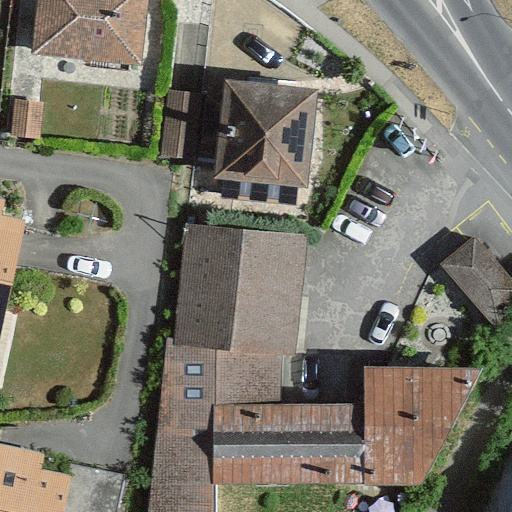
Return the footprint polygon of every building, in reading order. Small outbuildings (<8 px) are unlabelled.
[(145,0),(40,0),(36,53),(141,61),(145,0)] [(318,92),(225,84),(218,177),(227,178),(226,198),(297,203),(298,186),(310,187),(318,92)] [(199,94),(169,91),(164,155),(194,158),(199,94)] [(41,102),(15,101),(13,136),(39,138),(41,102)] [(0,217),(0,311),(19,221),(0,217)] [(368,404),(280,404),(289,233),(185,226),(175,342),(166,342),(151,511),(212,511),(213,481),(420,481),(475,369),(367,366),(368,404)] [(511,309),(511,278),(473,236),(442,265),(502,329),(511,309)] [(58,511),(66,474),(0,460),(0,511),(58,511)]
